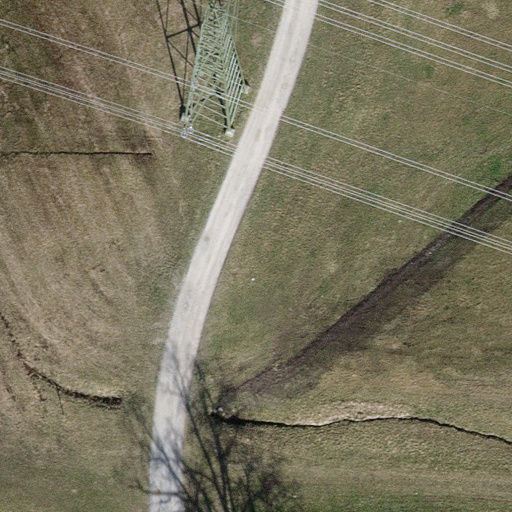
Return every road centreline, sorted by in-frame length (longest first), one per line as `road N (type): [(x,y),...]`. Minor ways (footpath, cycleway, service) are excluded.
road 1 (track): [(164,511),(169,390),(184,318),(304,0)]
road 2 (track): [(164,479),(511,491)]
